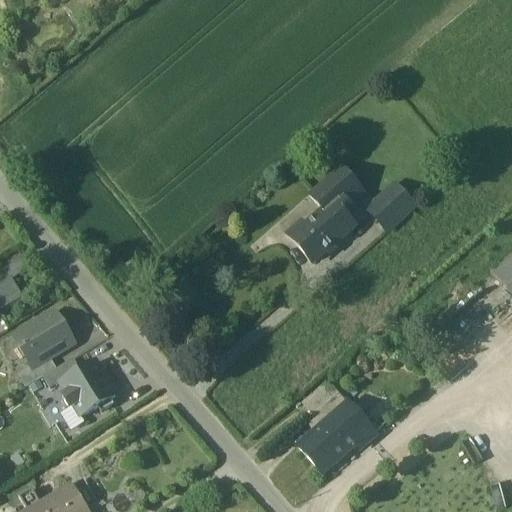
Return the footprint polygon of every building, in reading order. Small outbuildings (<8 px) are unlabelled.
[(14,82),(29,97),(39,87),(24,72),(14,82)] [(0,92),(0,123),(16,108),(1,92),(0,92)] [(343,174),(316,197),(328,211),(333,206),(334,207),(355,188),(343,174)] [(413,211),(394,189),(367,213),(387,235),(413,211)] [(328,211),(293,242),(313,265),(354,229),(334,207),(333,206),(328,211)] [(26,258),(5,266),(11,281),(31,273),(26,258)] [(511,262),(499,274),(511,288),(511,262)] [(9,285),(0,290),(0,314),(20,302),(9,285)] [(70,347),(53,319),(16,340),(33,368),(70,347)] [(116,400),(96,367),(59,390),(79,422),(116,400)] [(35,386),(29,375),(19,381),(26,392),(35,386)] [(339,397),(310,423),(320,434),(334,421),(335,422),(350,409),(339,397)] [(320,434),(300,452),(322,477),(356,447),(335,422),(334,421),(320,434)] [(511,456),(503,459),(511,483),(511,482),(511,456)] [(81,511),(68,491),(33,511),(81,511)]
